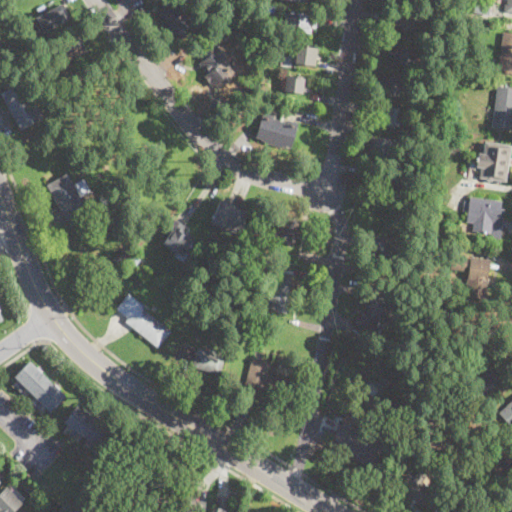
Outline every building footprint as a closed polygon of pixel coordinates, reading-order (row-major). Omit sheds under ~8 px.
[(182,5),(186,11),(189,8),(193,13),(190,16),(197,24),(176,41),(165,26),(167,25),(156,11),(169,0),(181,0),(184,3),(182,5)] [(489,14),(474,12),(475,1),(491,3),(489,14)] [(70,18),(43,32),(36,16),(62,3),(70,18)] [(309,33),(277,30),(278,25),(282,25),(283,12),(311,15),(309,33)] [(424,21),(422,33),(393,28),(395,16),(424,21)] [(511,73),(499,72),(503,30),(511,30),(511,73)] [(82,51),(61,62),(54,48),(75,36),(82,51)] [(225,55),(227,54),(229,56),(227,59),(229,62),(227,63),(234,76),(219,87),(216,83),(212,86),(203,76),(206,73),(198,63),(200,61),(197,56),(216,42),(225,55)] [(315,66),(294,63),(296,45),(317,48),(315,66)] [(414,66),(393,64),(395,45),(415,47),(414,66)] [(304,78),(303,93),(285,91),(287,76),(304,78)] [(398,95),(380,93),(382,76),(401,78),(398,95)] [(41,118),(20,130),(1,94),(22,83),(41,118)] [(511,117),(511,127),(491,125),(495,86),(511,87),(511,117)] [(405,109),(403,126),(385,124),(387,107),(405,109)] [(456,114),(454,122),(445,120),(447,112),(456,114)] [(296,128),(289,148),(255,138),(262,117),(296,128)] [(386,139),(384,156),(369,155),(370,138),(386,139)] [(511,146),(506,182),(480,178),(482,168),(475,167),(477,152),(483,153),(485,142),(511,146)] [(441,174),(440,184),(433,183),(435,173),(441,174)] [(66,174),(72,185),(82,180),(88,192),(80,197),(82,201),(85,199),(94,216),(78,224),(77,222),(69,226),(47,185),(66,174)] [(407,179),(406,190),(379,187),(380,175),(407,179)] [(108,199),(106,204),(98,201),(101,196),(108,199)] [(500,235),(482,233),(484,220),(466,217),(469,197),(501,202),(500,206),(503,207),(500,235)] [(220,199),(226,201),(227,201),(234,204),(234,205),(249,211),(240,233),(211,221),(220,199)] [(122,212),(113,216),(108,206),(116,202),(122,212)] [(303,228),(297,238),(295,237),(289,247),(271,237),(284,213),(301,222),(299,226),(303,228)] [(124,230),(117,235),(109,223),(116,218),(124,230)] [(195,236),(188,248),(182,244),(177,252),(162,243),(172,226),(170,225),(174,218),(185,225),(183,229),(195,236)] [(371,264),(367,238),(391,235),(395,260),(371,264)] [(127,255),(117,265),(111,259),(121,249),(127,255)] [(140,259),(136,264),(130,260),(135,254),(140,259)] [(467,257),(465,271),(452,269),(454,255),(467,257)] [(486,283),(467,280),(470,257),(489,260),(486,283)] [(291,277),(286,312),(270,310),(275,275),(291,277)] [(170,331),(158,347),(125,322),(128,318),(117,308),(128,294),(144,306),(142,309),(170,331)] [(389,318),(385,323),(380,319),(367,335),(353,323),(376,294),(391,307),(385,315),(389,318)] [(187,300),(183,306),(177,301),(181,296),(187,300)] [(194,350),(196,351),(197,347),(225,355),(220,375),(192,367),(193,362),(181,359),(185,345),(195,347),(194,350)] [(497,366),(500,363),(507,372),(504,374),(506,377),(493,388),(478,370),(474,373),(465,361),(482,348),(497,366)] [(288,380),(283,399),(244,388),(251,358),(269,364),(266,374),(288,380)] [(66,396),(50,412),(14,377),(29,361),(66,396)] [(511,424),(510,426),(498,412),(511,400),(511,424)] [(117,433),(105,451),(64,422),(77,404),(117,433)] [(383,446),(371,467),(355,459),(357,455),(343,447),(345,444),(334,438),(342,423),(383,446)] [(156,501),(118,481),(130,460),(143,467),(141,471),(165,484),(156,501)] [(426,475),(422,482),(442,495),(432,511),(396,489),(406,473),(413,478),(418,470),(426,475)] [(468,473),(464,478),(460,474),(463,470),(468,473)] [(13,511),(0,511),(0,492),(6,486),(23,502),(13,511)] [(205,500),(202,511),(180,511),(183,499),(188,500),(189,497),(205,500)]
